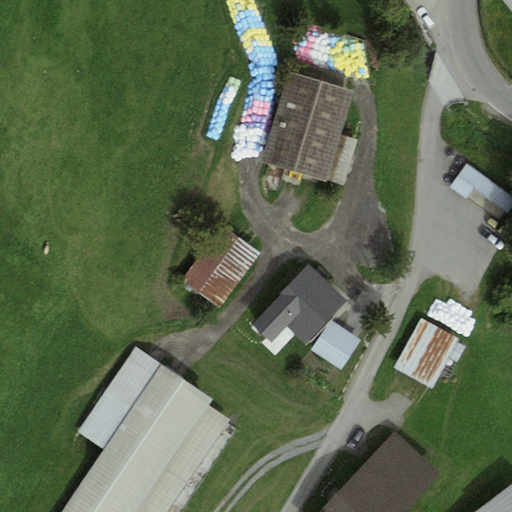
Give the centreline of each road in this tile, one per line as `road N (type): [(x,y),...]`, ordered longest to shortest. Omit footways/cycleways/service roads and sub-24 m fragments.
road 1 (track): [(227,511),(255,475),(336,437)]
road 2 (tertiary): [(511,104),(470,55),(462,0)]
